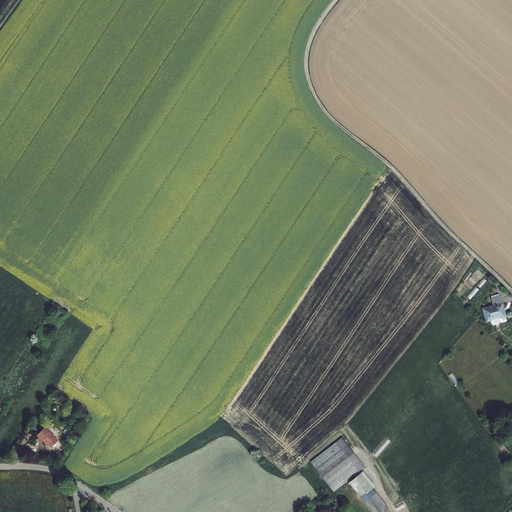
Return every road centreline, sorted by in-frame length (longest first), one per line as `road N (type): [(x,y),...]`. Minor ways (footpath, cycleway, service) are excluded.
road 1 (track): [(336,0),(307,47),(319,103),(511,291)]
road 2 (residential): [(0,466),(54,470),(118,511)]
